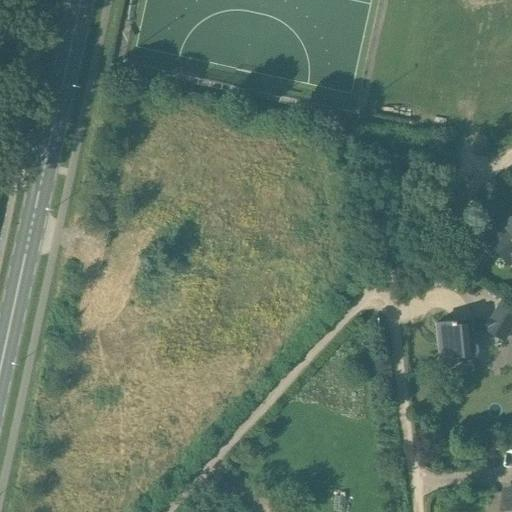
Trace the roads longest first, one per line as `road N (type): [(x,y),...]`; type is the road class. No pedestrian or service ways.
road 1 (unclassified): [(167,511),(446,209),(511,159)]
road 2 (primary): [(0,365),(80,0)]
road 3 (track): [(417,511),(388,306),(372,287)]
